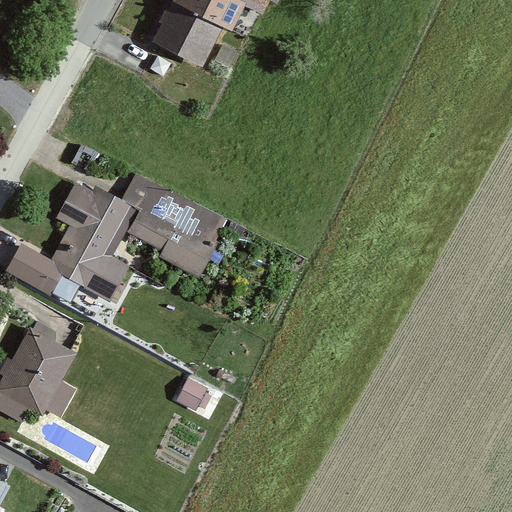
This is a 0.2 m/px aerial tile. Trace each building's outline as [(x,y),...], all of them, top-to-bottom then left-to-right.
[(284,0),(164,0),(144,46),(209,74),(241,1),(277,17),(284,0)] [(120,199),(117,228),(199,269),(225,217),(136,172),(120,199)] [(105,252),(117,228),(120,199),(94,185),(90,192),(72,182),(56,214),(72,223),(55,258),(48,271),(109,302),(128,264),(105,252)] [(55,258),(18,238),(2,267),(38,287),(48,271),(55,258)] [(66,351),(26,328),(0,371),(0,402),(24,417),(33,400),(58,415),(72,391),(49,378),(66,351)] [(176,398),(203,411),(213,389),(186,377),(176,398)] [(0,506),(11,488),(0,481),(0,506)]
